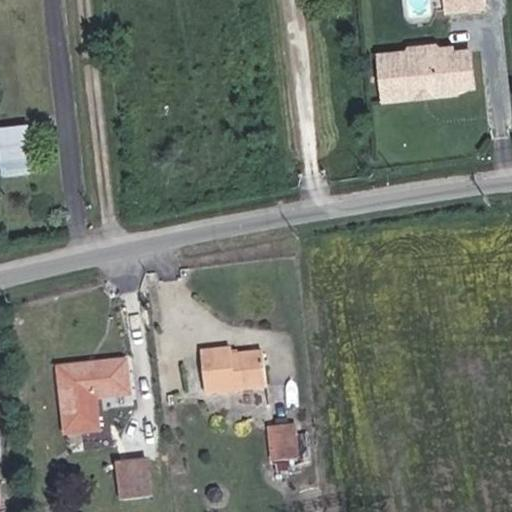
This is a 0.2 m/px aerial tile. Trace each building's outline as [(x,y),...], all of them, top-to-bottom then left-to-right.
[(424,42),(393,45),(393,48),(399,52),(419,50),(425,44),(424,42)] [(459,82),(456,47),(438,48),(438,43),(425,44),(419,50),(399,52),(393,48),(366,50),(370,95),(442,88),(442,83),(459,82)] [(17,140),(2,141),(5,165),(20,163),(17,140)] [(182,351),(185,387),(247,381),(243,351),(208,354),(208,348),(182,351)] [(84,360),(88,396),(109,394),(105,358),(84,360)] [(40,400),(88,396),(84,360),(36,364),(40,400)] [(253,453),(273,452),(281,451),(276,417),(250,420),(253,453)] [(274,464),(273,452),(253,453),(254,466),(274,464)] [(124,457),(93,459),(96,493),(127,490),(124,457)]
